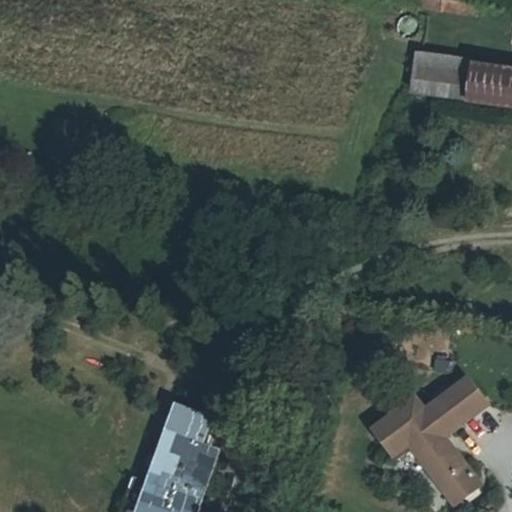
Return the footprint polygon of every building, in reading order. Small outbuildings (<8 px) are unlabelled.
[(422,0),(421,9),(477,16),(479,4),(455,0),(422,0)] [(470,101),(476,61),(420,53),(414,93),(470,101)] [(511,66),(476,61),(470,101),(511,106),(511,66)] [(71,163),(76,135),(53,131),(47,158),(71,163)] [(450,373),(451,362),(436,361),(435,371),(450,373)] [(410,446),(441,487),(466,468),(444,439),(488,406),(468,381),(425,413),(416,401),(374,432),(394,458),(410,446)] [(177,409),(168,437),(203,449),(213,422),(177,409)] [(198,511),(219,454),(203,449),(168,437),(140,511),(198,511)] [(466,468),(441,487),(455,506),(480,486),(466,468)]
